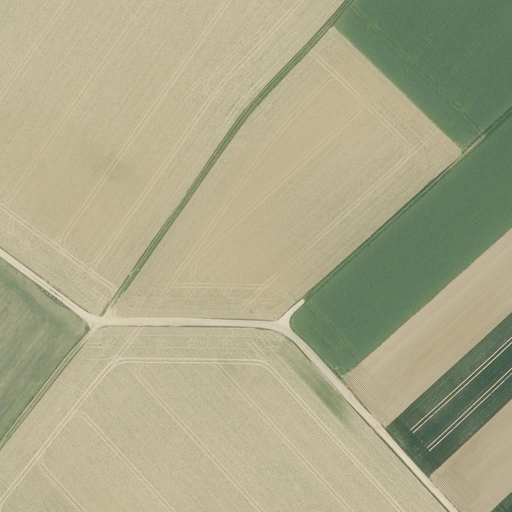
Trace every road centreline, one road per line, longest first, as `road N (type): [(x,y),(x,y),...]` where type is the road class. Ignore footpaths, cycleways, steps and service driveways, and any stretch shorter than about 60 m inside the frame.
road 1 (track): [(451,511),(279,326),(98,323)]
road 2 (track): [(279,326),(511,110)]
road 3 (track): [(0,451),(98,323)]
